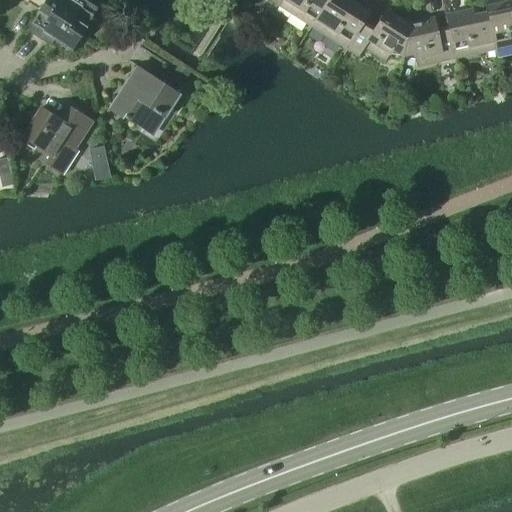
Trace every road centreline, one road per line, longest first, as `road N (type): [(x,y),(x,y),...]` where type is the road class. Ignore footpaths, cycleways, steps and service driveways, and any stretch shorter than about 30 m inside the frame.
road 1 (secondary): [(184,511),(376,438),(511,399)]
road 2 (unclassified): [(297,511),(511,439)]
road 3 (residential): [(120,45),(92,62),(0,78)]
